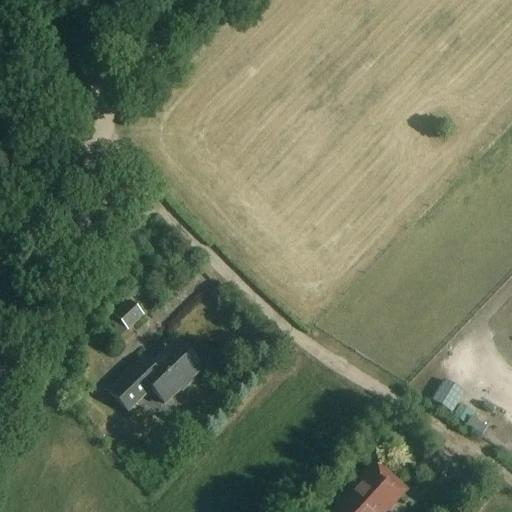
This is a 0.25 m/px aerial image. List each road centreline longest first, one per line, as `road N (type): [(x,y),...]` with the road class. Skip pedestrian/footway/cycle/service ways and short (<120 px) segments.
road 1 (track): [(34,0),(78,91),(133,177),(229,279),(301,340),(511,477)]
road 2 (track): [(0,387),(67,260),(89,172)]
road 3 (track): [(209,0),(102,105)]
road 4 (track): [(89,172),(0,260)]
